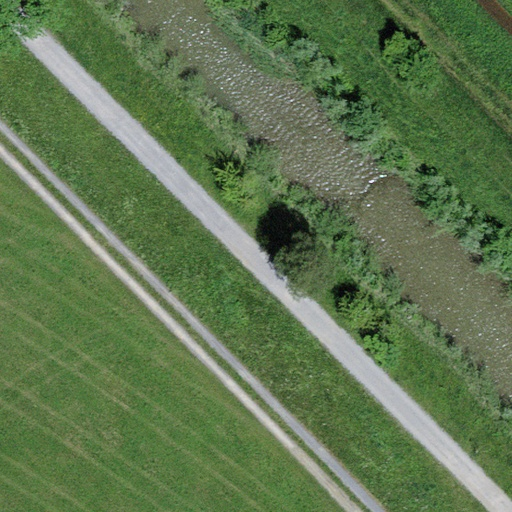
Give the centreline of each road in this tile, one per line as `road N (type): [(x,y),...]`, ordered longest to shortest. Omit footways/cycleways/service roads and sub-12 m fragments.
road 1 (track): [(0,133),(371,511)]
road 2 (track): [(327,0),(511,186)]
